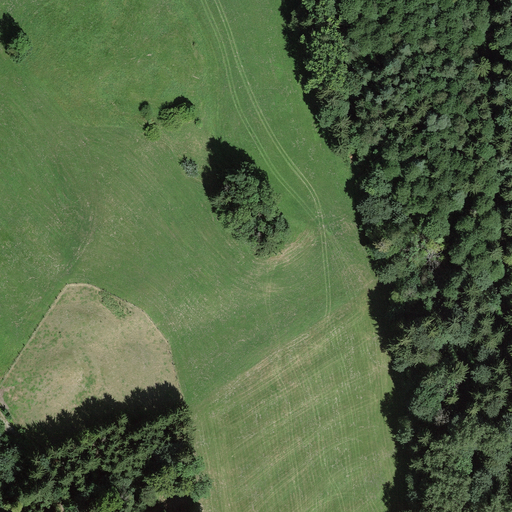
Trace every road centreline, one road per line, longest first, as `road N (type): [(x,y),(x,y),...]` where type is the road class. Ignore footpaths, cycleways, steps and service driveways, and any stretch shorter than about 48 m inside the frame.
road 1 (track): [(484,0),(511,511)]
road 2 (track): [(0,404),(66,511)]
